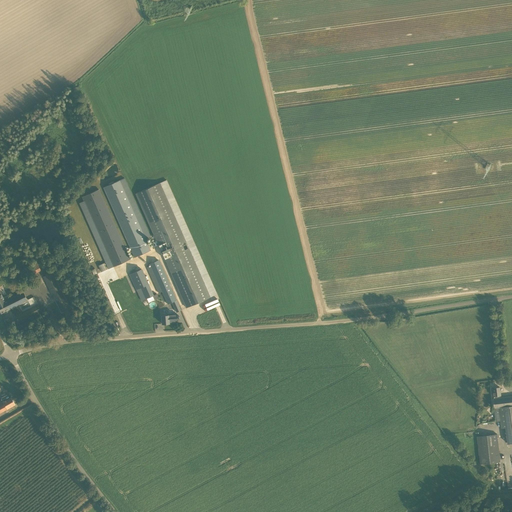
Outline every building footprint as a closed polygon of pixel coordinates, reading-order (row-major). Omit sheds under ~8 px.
[(134,257),(150,250),(146,239),(120,180),(103,187),(134,257)] [(136,193),(157,240),(152,243),(154,247),(159,245),(186,308),(211,297),(210,296),(209,296),(160,183),(136,193)] [(99,189),(82,197),(113,267),(130,259),(99,189)] [(150,264),(158,282),(157,283),(159,286),(160,286),(168,304),(172,302),(177,312),(180,310),(158,260),(150,264)] [(29,277),(41,270),(37,262),(24,268),(29,277)] [(145,299),(147,303),(159,298),(157,294),(153,295),(142,269),(129,274),(141,301),(145,299)] [(52,272),(43,276),(61,312),(70,308),(52,272)] [(3,296),(0,289),(0,312),(0,313),(27,301),(23,292),(10,298),(7,295),(3,296)] [(206,299),(208,304),(220,299),(218,294),(206,299)] [(39,308),(38,309),(36,305),(15,315),(18,321),(40,310),(39,308)] [(161,316),(162,324),(169,323),(169,322),(177,322),(176,314),(168,314),(168,315),(161,316)] [(501,395),(500,387),(494,388),(494,392),(492,392),(493,396),(494,399),(493,399),(496,422),(500,421),(501,428),(506,428),(508,442),(511,441),(511,396),(501,398),(501,395)] [(0,399),(0,412),(15,404),(11,397),(10,397),(9,394),(8,394),(2,397),(2,398),(0,399)] [(501,462),(497,434),(477,436),(480,464),(501,462)]
